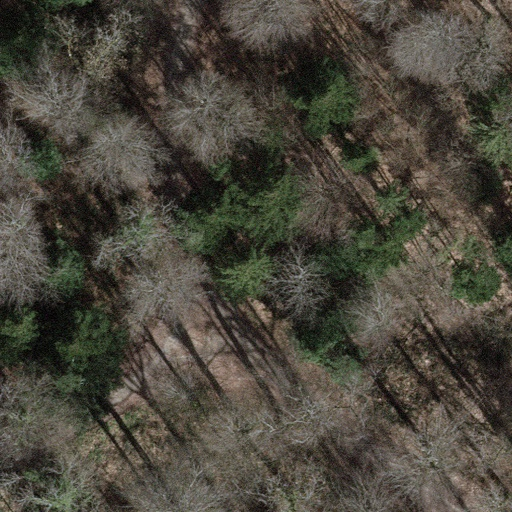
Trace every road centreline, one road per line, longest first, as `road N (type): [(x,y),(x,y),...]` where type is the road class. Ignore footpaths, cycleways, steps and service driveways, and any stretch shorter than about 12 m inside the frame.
road 1 (track): [(476,511),(295,376),(180,340),(155,50),(185,0)]
road 2 (track): [(0,456),(180,340)]
